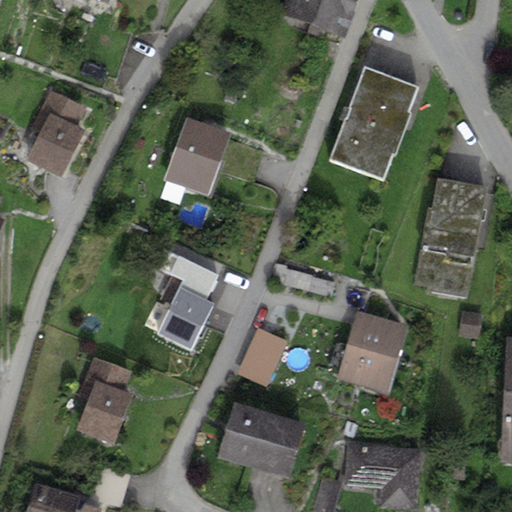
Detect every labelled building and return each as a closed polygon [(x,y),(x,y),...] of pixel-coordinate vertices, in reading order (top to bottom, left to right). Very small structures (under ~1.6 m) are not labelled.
[(359,0),(285,0),(279,15),(344,40),(359,0)] [(421,88),(364,67),(328,163),(385,184),(421,88)] [(40,132),(27,159),(62,176),(84,130),(77,127),(87,107),(49,89),(31,128),(40,132)] [(231,134),(186,118),(164,181),(209,197),(218,172),(252,184),(263,152),(229,140),(231,134)] [(486,188),(438,179),(432,208),(427,208),(413,284),(433,288),(432,294),(465,300),(486,188)] [(178,192),(163,187),(159,199),(174,204),(178,192)] [(170,306),(155,334),(191,352),(215,304),(208,300),(220,276),(178,255),(177,259),(169,255),(162,268),(170,271),(168,275),(172,277),(160,301),(170,306)] [(289,267),(275,263),(270,281),(331,297),(334,284),(312,278),(313,276),(288,270),(289,267)] [(409,327),(357,312),(336,380),(389,396),(409,327)] [(481,314),(462,312),(459,337),(478,338),(481,314)] [(287,343),(258,329),(237,375),(266,388),(287,343)] [(511,336),(507,337),(502,464),(511,464),(511,336)] [(133,372),(93,356),(78,396),(89,400),(78,430),(114,444),(133,394),(125,391),(133,372)] [(306,423),(235,402),(218,458),(290,479),(306,423)] [(417,511),(422,448),(347,443),(344,487),(381,489),(380,510),(413,511),(417,511)] [(448,454),(447,480),(464,480),(465,454),(448,454)] [(121,508),(130,474),(98,465),(88,498),(121,508)] [(333,511),(341,483),(322,479),(311,511),(333,511)] [(80,495),(34,483),(25,511),(101,511),(102,508),(85,503),(81,511),(76,510),(80,495)]
